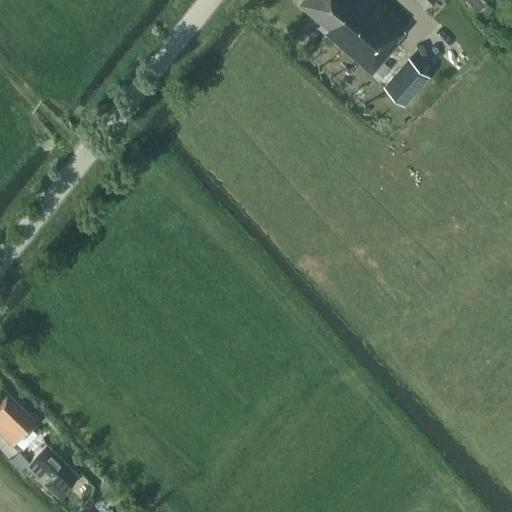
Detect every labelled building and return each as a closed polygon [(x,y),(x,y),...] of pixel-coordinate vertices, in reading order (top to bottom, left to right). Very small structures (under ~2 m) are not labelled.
[(392,37),(403,24),(375,0),(296,0),(296,1),(325,25),(322,29),(371,71),(381,59),(396,41),(392,37)] [(463,0),(477,13),(489,0),(463,0)] [(405,57),(382,83),(399,98),(422,72),(405,57)] [(381,59),(371,71),(379,78),(390,66),(381,59)] [(0,429),(14,442),(35,420),(0,387),(0,429)] [(78,474),(47,444),(28,464),(39,476),(46,469),(54,477),(48,484),(58,494),(78,474)] [(75,511),(87,511),(89,503),(77,502),(75,511)]
